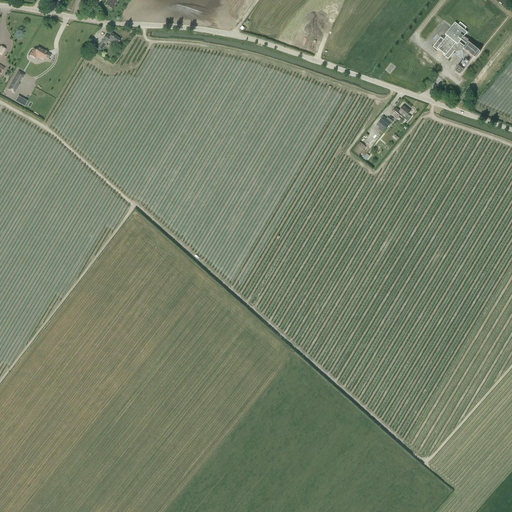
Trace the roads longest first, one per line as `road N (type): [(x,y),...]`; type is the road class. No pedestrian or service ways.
road 1 (track): [(511,366),(422,461),(55,134),(0,101)]
road 2 (unclassified): [(511,130),(234,35),(0,5)]
road 3 (track): [(143,25),(151,42),(220,48),(382,101),(392,88)]
road 4 (track): [(0,381),(132,204)]
road 5 (track): [(382,101),(348,151),(373,173),(422,116),(432,117)]
